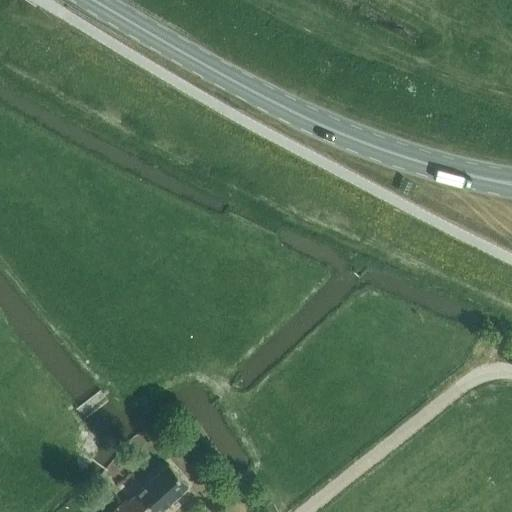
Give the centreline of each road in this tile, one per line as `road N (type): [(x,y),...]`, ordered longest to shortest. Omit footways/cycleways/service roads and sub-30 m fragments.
road 1 (primary): [(511,183),(395,155),(304,119),(96,0)]
road 2 (track): [(233,410),(219,392),(163,367),(120,375),(63,430),(7,511)]
